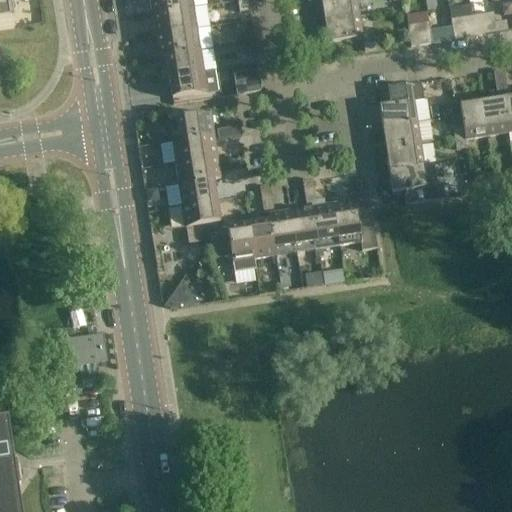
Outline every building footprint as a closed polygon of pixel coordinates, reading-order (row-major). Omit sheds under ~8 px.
[(0,0),(0,32),(15,30),(10,0),(0,0)] [(150,0),(153,15),(195,9),(193,0),(150,0)] [(333,0),(321,2),(325,23),(360,18),(357,0),(333,0)] [(248,1),(238,2),(240,14),(250,12),(248,1)] [(153,15),(156,37),(198,30),(195,9),(153,15)] [(363,40),(360,18),(325,23),(328,45),(363,40)] [(429,23),(408,27),(411,49),(433,45),(431,33),(429,23)] [(495,24),(497,34),(508,33),(507,23),(495,24)] [(497,34),(495,24),(484,26),(485,36),(497,34)] [(433,45),(454,41),(452,31),(452,29),(431,33),(433,45)] [(452,31),(454,41),(466,39),(464,29),(452,31)] [(159,59),(166,57),(201,52),(198,30),(156,37),(159,59)] [(243,34),(245,45),(255,44),(253,32),(243,34)] [(380,43),(363,45),(365,55),(382,53),(380,43)] [(255,44),(245,45),(246,57),(256,55),(255,44)] [(166,57),(170,78),(205,73),(201,52),(166,57)] [(205,73),(170,78),(174,107),(219,100),(215,71),(205,73)] [(506,83),(504,71),(494,73),(496,85),(506,83)] [(261,87),(259,72),(233,76),(237,97),(256,94),(258,93),(259,92),(261,90),(261,89),(261,87)] [(508,95),(506,83),(496,85),(497,96),(508,95)] [(383,130),(430,123),(426,101),(425,101),(422,85),(382,91),(384,107),(379,108),(383,130)] [(511,98),(503,100),(509,135),(510,144),(511,144),(511,98)] [(487,138),(509,135),(503,100),(482,103),(487,138)] [(482,103),(460,107),(463,127),(465,139),(466,142),(487,138),(482,103)] [(455,108),(445,110),(446,120),(457,118),(455,108)] [(169,121),(172,143),(215,137),(211,115),(179,120),(178,114),(168,116),(169,121)] [(386,151),(421,146),(433,144),(430,123),(383,130),(386,151)] [(455,140),(465,139),(463,127),(453,129),(455,140)] [(240,128),(229,130),(230,140),(242,138),(240,128)] [(219,141),(230,140),(229,130),(218,131),(219,141)] [(172,143),(175,165),(218,158),(215,137),(172,143)] [(466,142),(465,139),(455,140),(456,152),(467,150),(466,142)] [(140,147),(144,181),(166,178),(162,144),(140,147)] [(421,146),(386,151),(389,173),(424,167),(421,146)] [(175,165),(179,186),(214,181),(221,180),(218,158),(175,165)] [(434,166),(424,167),(389,173),(392,195),(404,193),(406,206),(445,200),(443,187),(437,188),(434,166)] [(247,170),(236,172),(237,182),(249,180),(247,170)] [(226,184),(237,182),(236,172),(224,174),(226,184)] [(473,186),(484,184),(483,173),(471,175),(473,186)] [(214,181),(179,186),(182,207),(217,202),(214,181)] [(305,194),(315,193),(313,181),(303,183),(305,194)] [(474,196),(484,195),(482,185),(472,186),(474,196)] [(262,201),(272,199),(270,188),(260,189),(262,201)] [(157,196),(156,190),(144,192),(146,203),(153,202),(157,196)] [(317,204),(315,193),(305,194),(307,206),(317,204)] [(274,211),(272,199),(262,201),(264,212),(274,211)] [(210,242),(218,241),(216,231),(218,230),(217,224),(220,224),(217,202),(182,207),(188,246),(210,242)] [(374,243),(370,211),(357,213),(355,202),(333,205),(340,248),(374,243)] [(333,249),(340,248),(333,205),(312,209),(318,249),(319,251),(320,259),(324,258),(323,250),(333,249)] [(291,212),(297,249),(297,254),(315,252),(316,259),(320,259),(319,251),(318,249),(312,209),(291,212)] [(270,222),(275,249),(276,258),(297,254),(291,212),(269,215),(270,222)] [(249,226),(255,261),(276,258),(275,249),(270,222),(249,226)] [(227,229),(218,230),(216,231),(218,241),(221,260),(232,258),(234,275),(256,272),(255,261),(249,226),(227,229)] [(212,261),(220,260),(218,241),(209,243),(212,261)] [(66,369),(97,364),(93,340),(63,345),(66,369)] [(14,511),(11,487),(22,486),(18,461),(8,463),(3,433),(0,433),(0,511),(14,511)]
